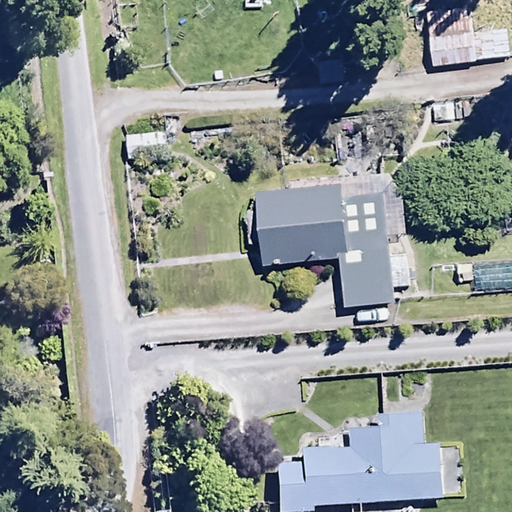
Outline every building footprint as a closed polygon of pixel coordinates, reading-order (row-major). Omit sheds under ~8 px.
[(469,10),(424,15),(430,68),(507,59),(504,31),(472,34),(469,10)] [(338,61),(314,63),(316,86),(341,84),(338,61)] [(162,135),(122,137),(122,159),(163,158),(162,135)] [(338,185),(255,193),(257,213),(245,214),(248,244),(258,243),(260,266),(339,258),(344,311),(393,306),(391,290),(411,288),(408,256),(385,258),(379,196),(340,199),(338,185)] [(280,466),(271,467),(273,511),(306,511),(306,509),(440,501),(437,446),(421,447),(419,414),(373,416),(373,428),(345,430),(346,440),(317,441),(317,451),(294,453),(295,459),(279,460),(280,466)]
